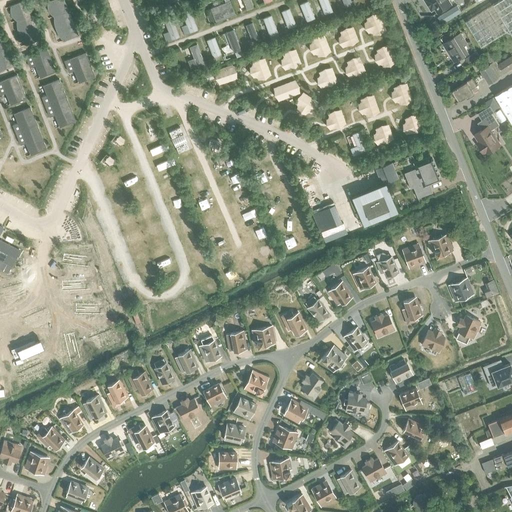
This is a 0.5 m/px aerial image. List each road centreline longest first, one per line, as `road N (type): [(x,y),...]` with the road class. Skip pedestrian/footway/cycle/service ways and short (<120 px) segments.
road 1 (residential): [(296,353),(232,365),(110,425),(66,460),(48,492)]
road 2 (residential): [(494,252),(395,0)]
road 3 (residential): [(494,252),(373,297),(296,353)]
road 4 (residential): [(266,500),(371,445),(384,420),(382,397)]
road 5 (residential): [(266,500),(254,467),(257,442),(296,353)]
